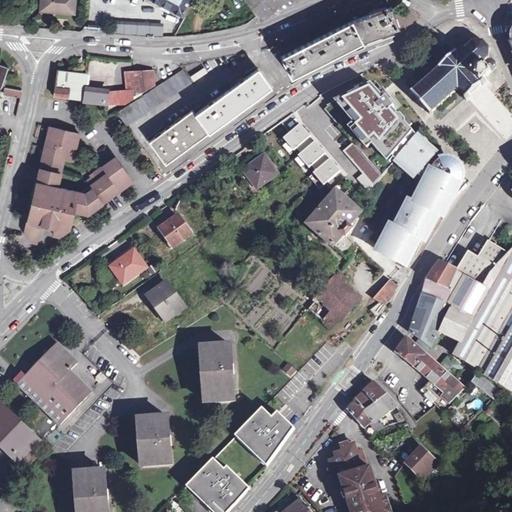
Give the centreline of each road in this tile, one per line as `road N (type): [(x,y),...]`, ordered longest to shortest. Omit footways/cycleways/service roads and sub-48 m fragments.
road 1 (secondary): [(480,183),(358,371),(246,511)]
road 2 (tertiary): [(46,278),(303,92),(375,57)]
road 3 (tertiary): [(333,1),(213,41),(69,39)]
road 4 (residential): [(375,57),(480,183)]
road 5 (tertiary): [(38,84),(0,228)]
